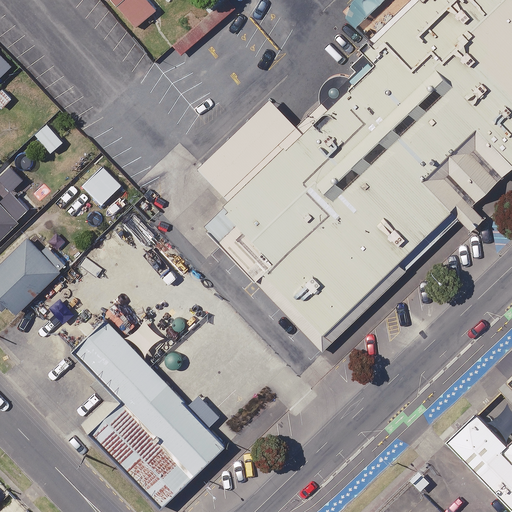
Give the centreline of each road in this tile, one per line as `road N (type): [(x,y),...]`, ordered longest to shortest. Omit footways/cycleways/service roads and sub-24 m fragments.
road 1 (tertiary): [(283,484),(511,267)]
road 2 (residential): [(0,409),(87,500)]
